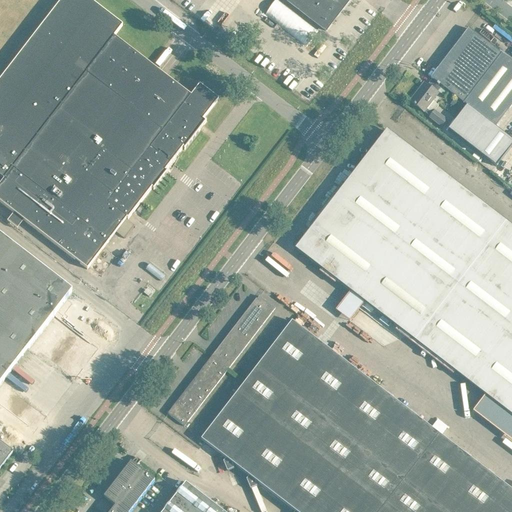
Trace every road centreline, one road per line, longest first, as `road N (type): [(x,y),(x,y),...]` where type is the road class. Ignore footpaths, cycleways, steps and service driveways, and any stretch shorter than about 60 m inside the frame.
road 1 (tertiary): [(42,511),(326,144)]
road 2 (unknown): [(244,249),(511,459)]
road 3 (unclassified): [(326,144),(141,0)]
road 4 (unknown): [(366,93),(511,207)]
road 5 (tertiary): [(326,144),(438,0)]
